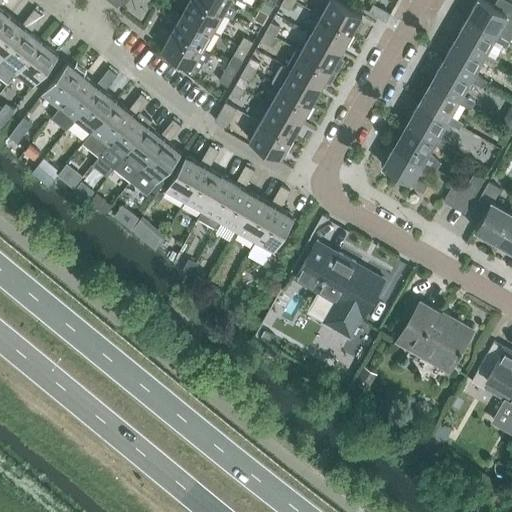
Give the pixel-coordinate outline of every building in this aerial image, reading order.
[(200,0),(189,0),(182,13),(213,31),(223,13),(200,0)] [(200,0),(223,13),(232,18),(242,0),(241,0),(200,0)] [(295,1),(293,0),(283,0),(281,5),(290,10),(295,1)] [(329,0),(321,16),(352,33),(362,15),(336,0),(329,0)] [(482,0),(477,0),(467,19),(495,35),(493,39),(507,46),(511,39),(497,32),(507,14),(482,0)] [(259,10),(268,15),(273,6),(264,1),(259,10)] [(0,27),(10,16),(0,8),(0,27)] [(34,9),(28,17),(36,24),(42,16),(34,9)] [(268,15),(259,10),(254,19),(263,24),(268,15)] [(378,16),(386,20),(389,14),(381,10),(378,16)] [(213,31),(182,13),(172,31),(203,49),(213,31)] [(26,28),(22,25),(10,16),(0,27),(0,60),(26,28)] [(342,51),(352,33),(321,16),(311,33),(342,51)] [(36,24),(28,17),(22,25),(26,28),(30,32),(36,24)] [(467,19),(455,40),(483,56),(481,60),(495,67),(499,60),(485,52),(493,39),(495,35),(467,19)] [(266,31),(275,36),(280,28),(271,22),(266,31)] [(0,60),(16,73),(42,41),(30,32),(26,28),(0,60)] [(203,49),(172,31),(161,49),(193,67),(203,49)] [(275,36),(266,31),(261,40),(270,45),(275,36)] [(301,51),(337,72),(344,60),(338,57),(342,51),(311,33),(301,51)] [(239,46),(248,51),(253,42),(244,37),(239,46)] [(455,40),(443,61),(471,77),(469,81),(483,87),(487,81),(473,73),(481,60),(483,56),(455,40)] [(42,41),(16,73),(33,86),(58,54),(42,41)] [(248,51),(239,46),(234,54),(243,60),(248,51)] [(337,72),(301,51),(291,69),(322,86),(325,81),(330,84),(337,72)] [(246,67),(255,72),(260,63),(251,58),(246,67)] [(443,61),(431,82),(459,98),(457,101),(471,108),(475,102),(461,94),(469,81),(471,77),(443,61)] [(42,94),(59,107),(84,75),(68,62),(42,94)] [(219,81),(228,86),(238,68),(229,63),(219,81)] [(255,72),(246,67),(241,76),(250,81),(255,72)] [(109,68),(103,77),(111,83),(117,75),(109,68)] [(291,69),(280,87),(311,104),(322,86),(291,69)] [(100,88),(96,84),(84,75),(59,107),(75,120),(100,88)] [(103,77),(96,84),(100,88),(104,91),(111,83),(103,77)] [(431,82),(419,103),(447,119),(445,122),(459,129),(463,123),(449,115),(457,101),(459,98),(431,82)] [(236,85),(230,94),(239,99),(245,90),(236,85)] [(280,87),(270,104),(301,122),(311,104),(280,87)] [(75,120),(91,132),(116,100),(104,91),(100,88),(75,120)] [(141,94),(135,102),(143,108),(149,100),(141,94)] [(132,113),(128,110),(116,100),(91,132),(107,145),(132,113)] [(135,102),(128,110),(132,113),(136,116),(143,108),(135,102)] [(225,102),(215,121),(226,127),(237,109),(225,102)] [(0,110),(0,111),(8,118),(14,109),(6,103),(0,110)] [(419,103),(407,123),(435,139),(433,143),(447,150),(451,143),(437,136),(445,122),(447,119),(419,103)] [(270,104),(260,122),(291,140),(301,122),(270,104)] [(132,113),(107,145),(99,154),(115,167),(123,158),(148,126),(136,116),(132,113)] [(17,125),(18,125),(26,132),(32,123),(24,117),(17,125)] [(173,119),(166,127),(175,134),(181,126),(173,119)] [(291,140),(260,122),(250,140),(281,158),(291,140)] [(407,123),(395,144),(423,160),(421,164),(435,171),(439,164),(425,157),(433,143),(435,139),(407,123)] [(164,138),(160,135),(148,126),(123,158),(139,170),(164,138)] [(166,127),(160,135),(164,138),(168,142),(175,134),(166,127)] [(164,138),(139,170),(156,184),(181,152),(168,142),(164,138)] [(423,160),(395,144),(383,166),(411,182),(409,185),(423,193),(427,185),(414,177),(421,164),(423,160)] [(210,145),(205,154),(214,159),(219,150),(210,145)] [(205,154),(200,163),(205,166),(209,168),(214,159),(205,154)] [(166,191),(184,201),(205,166),(200,163),(186,155),(166,191)] [(245,165),(240,174),(249,180),(254,171),(245,165)] [(184,201),(202,211),(222,176),(209,168),(205,166),(184,201)] [(240,174),(235,183),(240,186),(244,188),(249,180),(240,174)] [(240,186),(235,183),(222,176),(202,211),(220,221),(240,186)] [(443,200),(454,207),(466,186),(455,180),(443,200)] [(220,221),(238,232),(258,196),(244,188),(240,186),(220,221)] [(281,186),(276,195),(285,200),(290,191),(281,186)] [(466,186),(454,207),(464,213),(476,192),(466,186)] [(479,221),(491,200),(481,194),(469,215),(479,221)] [(285,200),(276,195),(271,203),(276,206),(280,209),(285,200)] [(276,206),(271,203),(258,196),(238,232),(255,242),(276,206)] [(475,229),(496,241),(511,213),(511,204),(509,210),(491,200),(479,221),(475,229)] [(276,206),(255,242),(249,252),(266,261),(270,255),(272,256),(274,252),(294,217),(280,209),(276,206)] [(511,213),(496,241),(511,249),(511,213)] [(386,279),(318,240),(296,278),(336,301),(324,322),(350,337),(362,316),(364,317),(386,279)] [(264,265),(269,268),(270,269),(276,258),(272,256),(270,255),(266,261),(264,265)] [(444,312),(443,314),(421,301),(398,342),(449,371),(473,329),(444,312)] [(485,359),(473,380),(486,387),(504,398),(511,402),(511,414),(504,429),(511,434),(511,351),(505,347),(495,341),(485,359)]
